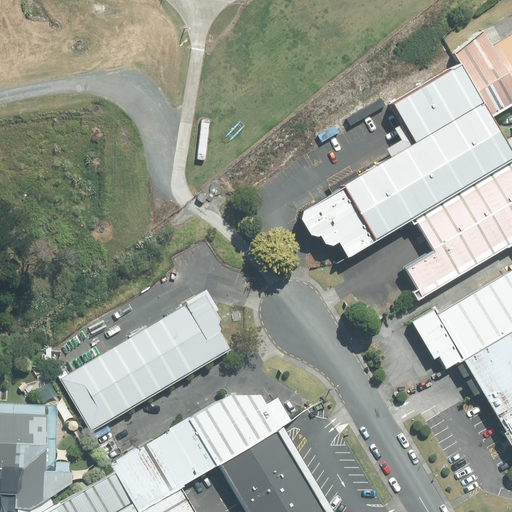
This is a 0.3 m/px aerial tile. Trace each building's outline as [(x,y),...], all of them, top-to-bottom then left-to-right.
[(511,110),(511,37),(487,53),(480,41),(451,57),(460,72),(490,123),(511,110)] [(338,249),(349,268),(416,227),(511,167),(511,153),(509,149),(490,123),(460,72),(391,113),(411,146),(295,216),(311,243),(322,237),(331,253),(338,249)] [(402,274),(421,305),(511,251),(511,167),(416,227),(434,256),(402,274)] [(437,358),(447,374),(464,365),(511,337),(511,267),(409,326),(430,362),(437,358)] [(203,297),(55,383),(84,433),(233,348),(203,297)] [(511,337),(464,365),(511,447),(511,337)] [(224,399),(111,465),(117,476),(139,511),(148,511),(182,493),(180,488),(217,468),(277,434),(284,427),(265,400),(224,399)] [(0,408),(0,505),(50,509),(57,412),(0,408)] [(217,468),(242,511),(321,511),(277,434),(217,468)] [(55,511),(139,511),(117,476),(55,511)] [(193,511),(182,493),(148,511),(193,511)]
